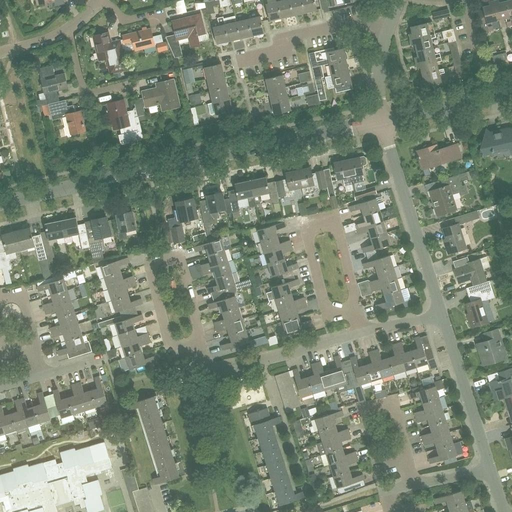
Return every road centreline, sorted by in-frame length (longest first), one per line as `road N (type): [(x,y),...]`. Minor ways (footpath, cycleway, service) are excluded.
road 1 (tertiary): [(0,204),(382,121)]
road 2 (residential): [(358,307),(336,226),(312,223),(325,306),(337,312)]
road 3 (residential): [(441,317),(382,121)]
road 4 (residential): [(200,342),(183,270),(163,260),(152,277),(166,336),(181,348)]
road 5 (residential): [(206,373),(364,332)]
road 6 (residential): [(490,471),(441,317)]
road 7 (residential): [(241,60),(285,50),(289,37),(359,20),(387,28)]
road 8 (tertiary): [(382,121),(511,91)]
